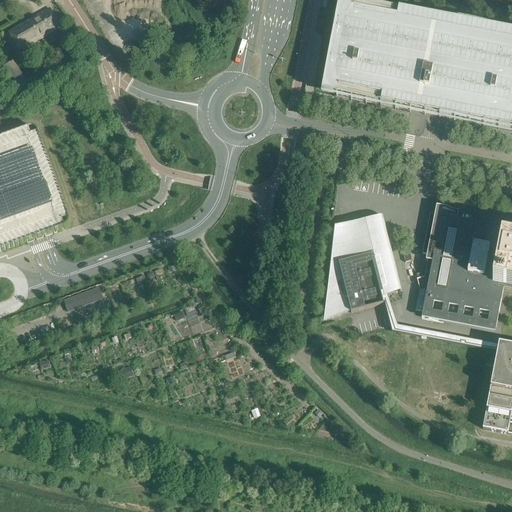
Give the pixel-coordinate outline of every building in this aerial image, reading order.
[(453,120),(511,131),(511,33),(354,3),(354,4),(352,3),(334,96),(334,98),(336,98),(336,99),(396,110),(402,111),(410,113),(426,116),(431,116),(433,117),(439,118),(441,118),(446,119),(448,120),(453,120)] [(9,33),(17,47),(19,50),(31,44),(60,28),(50,9),(9,33)] [(23,81),(10,60),(2,65),(20,95),(37,84),(32,76),(23,81)] [(0,252),(64,228),(66,227),(67,227),(68,226),(69,224),(69,223),(69,222),(69,221),(69,220),(69,218),(59,190),(49,161),(38,133),(38,132),(37,131),(36,130),(35,130),(33,129),(32,128),(31,128),(29,128),(28,129),(0,138),(0,252)] [(420,291),(416,312),(423,313),(422,319),(495,333),(496,327),(503,290),(509,291),(511,291),(511,230),(456,220),(458,210),(436,206),(434,215),(430,215),(423,254),(429,255),(424,278),(423,278),(417,280),(417,281),(420,291)] [(381,217),(380,217),(380,218),(349,225),(353,242),(336,246),(327,319),(350,310),(351,313),(384,305),(382,297),(399,290),(399,292),(400,292),(381,217)] [(165,276),(164,270),(157,272),(158,278),(165,276)] [(64,301),(68,313),(103,300),(99,288),(64,301)] [(182,313),(176,316),(178,322),(185,319),(182,313)] [(495,367),(483,430),(508,435),(511,412),(511,347),(499,345),(497,353),(496,359),(488,358),(486,366),(495,367)] [(226,348),(218,350),(220,356),(228,353),(226,348)] [(203,356),(196,359),(198,365),(205,362),(203,356)] [(131,368),(120,372),(124,381),(135,377),(131,368)] [(160,369),(153,371),(155,377),(162,375),(160,369)] [(171,377),(166,379),(169,386),(174,383),(171,377)]
